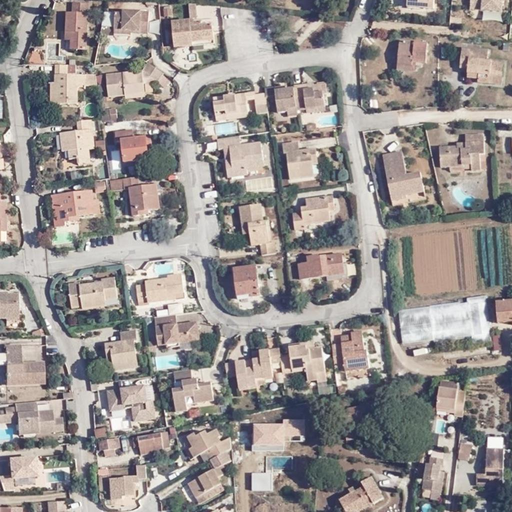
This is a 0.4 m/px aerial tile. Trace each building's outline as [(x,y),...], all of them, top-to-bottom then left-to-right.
[(408,0),(408,7),(433,9),(434,0),(408,0)] [(469,0),(470,9),(504,9),(503,0),(469,0)] [(71,15),(70,34),(76,34),(76,42),(75,51),(91,52),(94,7),(78,6),(77,15),(71,15)] [(197,7),(189,6),(191,21),(198,20),(197,7)] [(153,15),(136,14),(135,16),(127,16),(119,15),(118,32),(125,32),(125,36),(134,37),(134,36),(135,33),(142,33),(142,36),(152,37),(153,15)] [(174,24),(176,50),(195,48),(195,46),(205,44),(205,46),(216,45),(215,27),(205,28),(204,24),(192,25),(191,22),(174,24)] [(114,29),(105,27),(103,39),(111,39),(114,29)] [(400,42),(398,64),(412,65),(413,63),(416,64),(426,64),(428,45),(400,42)] [(479,83),(490,84),(491,76),(503,77),(504,63),(488,61),(489,52),(463,49),(461,68),(469,69),(469,73),(480,75),(479,79),(479,83)] [(415,73),(416,64),(413,63),(412,65),(398,64),(397,71),(415,73)] [(161,84),(167,76),(152,64),(145,73),(110,76),(112,98),(128,97),(148,96),(147,86),(147,81),(158,81),(161,84)] [(73,102),(80,102),(81,89),(89,89),(89,86),(100,87),(99,77),(79,77),(73,77),(74,66),(70,66),(59,66),(59,85),(55,84),(55,100),(71,99),(73,102)] [(106,76),(99,77),(100,87),(101,93),(108,92),(106,76)] [(502,85),(503,77),(491,76),(490,84),(502,85)] [(278,91),(268,92),(268,96),(270,105),(279,104),(281,116),(290,115),(290,112),(300,111),(300,114),(309,112),(328,110),(327,97),(330,97),(329,87),(317,89),(316,89),(316,92),(307,93),(307,88),(297,89),(297,91),(289,92),(278,93),(278,91)] [(271,115),(270,105),(268,96),(258,97),(258,95),(216,101),(218,123),(230,122),(230,118),(250,116),(249,103),(258,102),(259,117),(271,115)] [(112,110),(112,108),(103,108),(104,117),(120,115),(119,109),(112,110)] [(300,118),(300,114),(300,111),(290,112),(290,115),(290,119),(300,118)] [(120,115),(104,117),(104,120),(104,124),(121,123),(120,115)] [(70,133),(71,151),(72,160),(80,159),(81,165),(92,163),(92,151),(97,150),(96,141),(94,121),(80,122),(81,132),(70,133)] [(124,141),(127,163),(151,160),(150,147),(154,146),(153,136),(137,139),(136,130),(119,132),(120,142),(124,141)] [(65,152),(71,151),(70,133),(63,134),(65,152)] [(450,147),(440,147),(441,169),(462,168),(462,166),(472,165),(472,170),(472,172),(482,171),(481,155),(485,155),(484,135),(466,136),(467,143),(467,147),(457,147),(450,148),(450,147)] [(244,148),(243,138),(221,141),(221,151),(226,151),(232,150),(233,162),(228,163),(230,179),(250,177),(249,170),(267,168),(266,163),(264,146),(244,148)] [(105,140),(96,141),(97,150),(97,152),(106,151),(105,140)] [(316,163),(321,162),(319,151),(302,154),(301,146),(287,147),(288,157),(291,156),(294,182),(318,179),(316,168),(316,163)] [(403,152),(383,156),(386,170),(392,202),(403,200),(403,197),(407,196),(425,193),(421,173),(407,176),(403,152)] [(267,170),(268,178),(246,180),(247,193),(278,191),(277,169),(267,170)] [(140,178),(125,180),(126,191),(131,191),(134,220),(146,219),(145,214),(160,212),(158,187),(141,189),(140,178)] [(125,180),(112,181),(113,192),(126,191),(125,180)] [(107,181),(98,182),(99,192),(106,191),(106,189),(107,188),(107,181)] [(94,193),(83,194),(55,197),(58,228),(68,227),(68,224),(77,223),(76,218),(81,218),(96,216),(95,202),(94,193)] [(331,209),(337,208),(336,199),(309,202),(310,210),(304,211),(304,216),(296,217),(297,232),(307,231),(307,226),(333,223),(331,213),(331,209)] [(263,247),(264,258),(279,256),(278,244),(272,245),(269,224),(266,224),(263,207),(243,210),(246,229),(252,228),(253,235),(255,248),(263,247)] [(329,279),(347,278),(345,257),(322,260),(322,258),(310,260),(311,265),(301,267),(303,282),(329,279)] [(237,272),(241,299),(255,297),(256,301),(268,299),(266,285),(263,285),(260,269),(237,272)] [(169,296),(177,295),(186,294),(184,277),(170,279),(171,282),(148,284),(148,286),(139,287),(141,308),(150,307),(150,304),(169,302),(169,296)] [(107,302),(119,301),(119,300),(116,281),(103,283),(103,285),(81,288),(81,286),(70,287),(73,310),(84,309),(84,311),(103,309),(102,303),(107,302)] [(18,297),(0,297),(0,321),(7,321),(7,323),(19,323),(18,297)] [(467,299),(468,303),(472,336),(474,344),(491,342),(485,297),(467,299)] [(511,322),(511,301),(497,303),(499,324),(511,322)] [(165,305),(166,314),(184,312),(183,303),(165,305)] [(430,309),(435,342),(472,336),(468,303),(430,309)] [(404,345),(435,342),(430,309),(399,313),(404,345)] [(179,326),(179,318),(158,320),(160,346),(169,346),(169,349),(181,348),(181,344),(201,342),(199,324),(179,326)] [(113,354),(114,359),(116,372),(139,368),(136,341),(139,341),(138,332),(123,335),(124,342),(107,345),(109,355),(113,354)] [(344,347),(335,348),(337,370),(347,369),(347,374),(371,371),(369,354),(367,354),(365,335),(354,336),(354,338),(354,345),(344,347)] [(343,340),(344,347),(354,345),(354,338),(343,340)] [(292,358),(282,360),(283,365),(284,376),(309,373),(310,383),(320,382),(319,376),(327,375),(324,350),(316,351),(309,352),(308,346),(291,349),(292,358)] [(22,365),(21,347),(6,348),(6,355),(6,365),(7,386),(22,385),(22,382),(30,382),(30,385),(45,384),(44,364),(29,364),(29,368),(22,368),(22,365)] [(283,365),(282,360),(282,352),(262,354),(263,360),(255,361),(255,363),(256,367),(249,369),(248,364),(227,367),(229,379),(240,378),(241,391),(251,391),(251,389),(259,387),(258,384),(258,380),(265,379),(266,381),(275,379),(274,366),(283,365)] [(158,358),(160,370),(179,368),(177,355),(158,358)] [(194,382),(192,372),(176,374),(177,384),(184,383),(185,390),(178,390),(175,391),(178,413),(189,412),(188,406),(187,398),(196,397),(197,404),(197,405),(215,402),(213,384),(200,386),(195,387),(194,382)] [(328,384),(327,375),(319,376),(320,382),(320,384),(328,384)] [(442,384),(441,391),(459,394),(460,387),(442,384)] [(134,409),(135,417),(144,416),(145,422),(157,420),(154,402),(149,403),(147,388),(110,393),(112,411),(128,409),(127,406),(134,406),(134,409)] [(463,420),(467,395),(459,394),(441,391),(437,413),(455,416),(454,419),(463,420)] [(196,397),(187,398),(188,406),(197,404),(196,397)] [(34,413),(33,403),(17,404),(18,414),(19,414),(19,422),(20,435),(65,433),(64,420),(55,420),(55,412),(39,413),(34,413)] [(7,410),(8,415),(18,414),(17,406),(7,407),(7,410)] [(368,442),(367,431),(366,425),(386,422),(384,407),(368,409),(368,412),(351,414),(351,418),(336,420),(338,433),(345,432),(347,444),(368,442)] [(201,408),(189,409),(190,418),(202,417),(201,408)] [(0,423),(19,422),(19,414),(18,414),(8,415),(1,415),(0,415),(0,423)] [(387,429),(386,422),(366,425),(367,431),(387,429)] [(106,436),(105,429),(96,431),(97,438),(106,436)] [(227,452),(233,449),(232,438),(221,444),(219,438),(221,437),(218,430),(208,435),(206,432),(197,437),(195,434),(188,438),(194,448),(191,449),(195,458),(207,452),(212,449),(216,459),(227,452)] [(140,437),(143,454),(166,451),(165,448),(172,447),(169,432),(140,437)] [(104,442),(106,451),(122,449),(120,439),(104,442)] [(462,447),(461,453),(460,462),(470,464),(471,455),(473,454),(474,449),(472,449),(473,445),(464,445),(463,447),(462,447)] [(212,461),(216,459),(212,449),(207,452),(201,455),(206,464),(212,461)] [(117,450),(106,451),(106,458),(118,456),(117,450)] [(227,452),(216,459),(212,461),(217,470),(204,476),(206,480),(203,481),(201,478),(190,485),(198,498),(222,485),(218,478),(224,476),(220,468),(232,461),(227,452)] [(477,486),(504,486),(504,453),(487,453),(487,475),(477,475),(477,486)] [(12,475),(9,475),(10,490),(15,490),(14,487),(14,477),(38,475),(36,457),(11,459),(12,475)] [(430,465),(420,463),(418,472),(417,479),(426,480),(424,490),(434,492),(443,493),(446,474),(443,473),(440,472),(441,467),(443,468),(445,460),(432,458),(430,465)] [(148,479),(147,464),(139,465),(139,475),(126,476),(126,478),(112,479),(113,500),(124,499),(123,496),(135,495),(134,483),(140,483),(140,479),(148,479)] [(9,475),(0,475),(0,477),(4,490),(10,490),(9,475)] [(172,475),(152,478),(153,487),(173,484),(172,475)] [(347,511),(352,509),(353,511),(358,511),(373,504),(374,506),(384,501),(372,480),(363,485),(365,490),(356,495),(354,490),(349,493),(352,498),(341,504),(345,511),(347,511)] [(222,485),(198,498),(201,504),(225,491),(222,485)] [(441,501),(443,493),(434,492),(432,499),(441,501)] [(478,511),(486,510),(483,500),(465,506),(467,511),(478,511)] [(66,511),(66,502),(51,502),(51,511),(66,511)]
